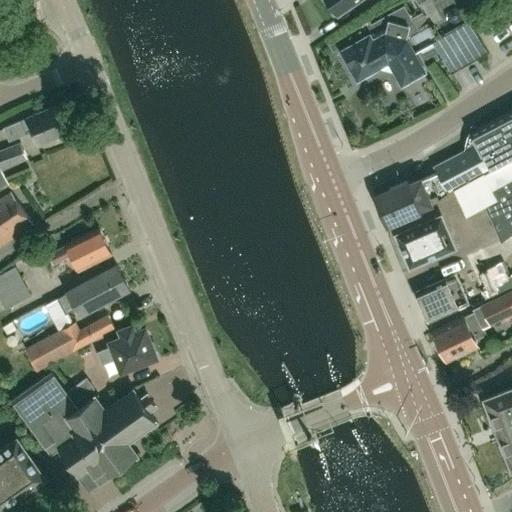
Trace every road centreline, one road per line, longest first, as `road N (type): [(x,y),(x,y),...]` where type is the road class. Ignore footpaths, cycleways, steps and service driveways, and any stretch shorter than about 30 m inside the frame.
road 1 (residential): [(241,446),(90,65)]
road 2 (secondary): [(409,379),(329,182)]
road 3 (unclassified): [(329,182),(420,141),(511,77)]
road 4 (secondary): [(329,182),(260,0)]
road 5 (tertiary): [(241,446),(409,379)]
road 6 (secondary): [(462,511),(409,379)]
road 7 (tertiary): [(136,511),(241,446)]
